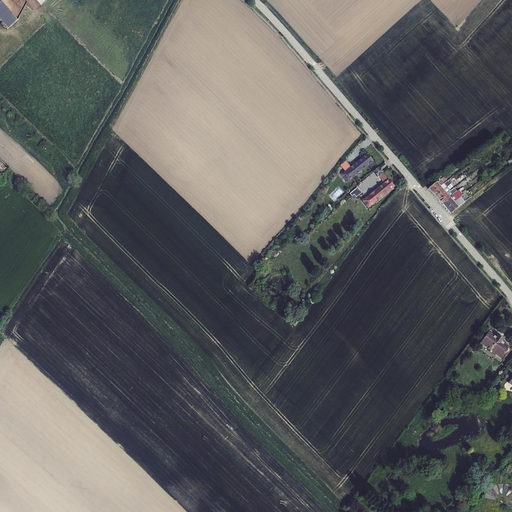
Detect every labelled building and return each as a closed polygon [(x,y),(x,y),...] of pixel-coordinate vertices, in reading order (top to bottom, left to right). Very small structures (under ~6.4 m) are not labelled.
[(2,2),(0,3),(0,19),(8,29),(18,21),(2,2)] [(370,154),(348,172),(353,178),(371,163),(377,170),(381,167),(370,154)] [(343,165),(348,172),(354,167),(348,161),(343,165)] [(377,170),(376,171),(379,176),(381,174),(384,172),(381,167),(377,170)] [(353,178),(348,172),(345,174),(350,180),(353,178)] [(396,186),(384,172),(381,174),(387,182),(369,198),(374,204),(396,186)] [(450,182),(447,179),(432,191),(435,195),(442,189),(450,182)] [(446,193),(454,186),(450,182),(442,189),(435,195),(438,199),(446,193)] [(356,194),(359,196),(364,192),(360,186),(352,193),(354,195),(356,194)] [(438,199),(442,203),(453,194),(452,192),(456,189),(454,186),(446,193),(438,199)] [(459,195),(460,194),(457,190),(453,194),(442,203),(445,206),(456,197),(456,196),(458,195),(459,195)] [(445,206),(448,211),(458,203),(458,199),(462,196),(460,194),(459,195),(458,195),(456,196),(456,197),(445,206)] [(453,216),(467,203),(463,198),(462,196),(458,199),(458,203),(448,211),(453,216)] [(369,198),(365,201),(371,208),(374,204),(369,198)] [(507,338),(501,333),(499,335),(492,329),(484,340),(505,356),(511,346),(511,345),(505,340),(507,338)]
